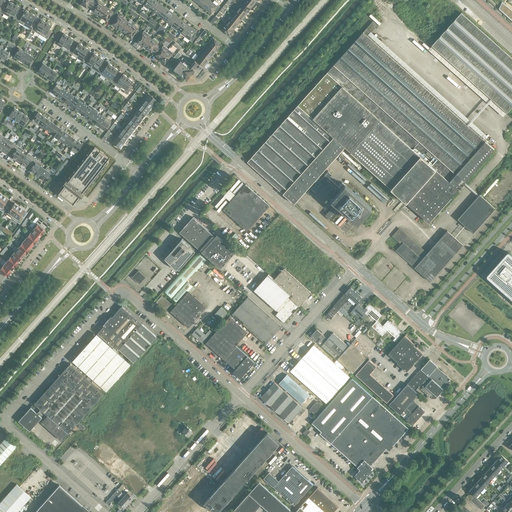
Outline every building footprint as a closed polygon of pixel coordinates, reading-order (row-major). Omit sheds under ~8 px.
[(95,1),(93,0),(82,0),(81,4),(81,5),(83,6),(84,6),(87,7),(87,6),(90,8),(95,1)] [(98,0),(97,2),(95,1),(90,8),(94,11),(94,12),(97,14),(104,3),(100,0),(98,0)] [(148,9),(149,8),(155,0),(153,0),(147,0),(143,6),(148,9)] [(155,0),(149,8),(154,11),(159,4),(155,0)] [(209,0),(207,0),(203,6),(205,8),(206,8),(207,9),(207,10),(213,2),(209,0)] [(250,8),(242,1),(238,5),(247,13),(249,10),(250,8)] [(7,7),(4,5),(1,12),(8,16),(15,4),(10,2),(7,7)] [(217,5),(213,2),(207,10),(211,13),(214,10),(216,12),(220,7),(217,5)] [(104,3),(97,14),(100,16),(100,15),(102,16),(102,17),(108,8),(103,5),(104,3)] [(511,9),(504,3),(501,8),(511,17),(511,9)] [(20,7),(15,4),(8,16),(9,16),(10,14),(15,16),(13,19),(16,21),(20,14),(17,13),(20,7)] [(159,4),(154,11),(158,14),(164,7),(159,4)] [(247,13),(238,5),(235,10),(244,17),(243,17),(245,15),(247,13)] [(164,7),(158,14),(163,18),(168,11),(164,7)] [(113,11),(108,8),(102,17),(102,18),(104,20),(105,19),(107,21),(108,20),(110,21),(115,14),(113,12),(113,11)] [(23,16),(20,14),(16,21),(24,25),(31,13),(26,10),(23,16)] [(244,17),(235,10),(236,11),(233,16),(240,21),(241,19),(242,20),(244,17)] [(168,11),(163,18),(165,20),(168,21),(173,14),(168,11)] [(116,12),(115,14),(110,21),(112,23),(112,24),(114,26),(115,27),(116,27),(117,27),(123,18),(125,16),(119,13),(119,14),(116,12)] [(36,16),(31,13),(24,25),(32,29),(35,23),(33,21),(36,16)] [(511,57),(461,13),(444,32),(443,33),(441,32),(434,39),(436,41),(432,45),(507,112),(511,106),(511,57)] [(172,25),(178,18),(173,14),(168,21),(170,23),(172,25)] [(240,21),(233,16),(229,20),(228,19),(237,26),(239,24),(238,23),(240,21)] [(123,18),(117,27),(117,28),(117,27),(119,28),(119,29),(121,31),(128,22),(123,18)] [(177,28),(182,21),(178,18),(172,25),(171,27),(175,30),(177,28)] [(38,24),(35,23),(32,29),(39,34),(41,31),(46,22),(41,19),(38,24)] [(237,26),(228,19),(224,23),(233,30),(234,28),(235,28),(237,26)] [(181,32),(187,25),(182,21),(177,28),(181,32)] [(51,25),(46,22),(41,31),(39,34),(47,39),(51,32),(48,30),(51,25)] [(128,22),(121,31),(124,33),(125,32),(127,33),(126,34),(133,25),(128,22)] [(494,149),(367,36),(377,26),(373,22),(247,162),(294,204),(295,203),(293,202),(342,146),(402,199),(403,199),(429,222),(494,149)] [(233,30),(224,23),(226,25),(222,29),(230,35),(234,31),(233,30)] [(138,29),(133,25),(126,34),(127,35),(129,37),(129,36),(131,38),(132,37),(134,39),(140,31),(137,30),(138,29)] [(181,32),(180,34),(185,37),(192,27),(191,28),(187,25),(181,32)] [(197,31),(192,27),(185,37),(189,41),(190,40),(192,41),(196,36),(194,34),(197,31)] [(142,33),(140,31),(134,39),(137,40),(136,41),(138,43),(138,44),(140,45),(141,45),(149,34),(144,30),(142,33)] [(61,38),(58,37),(54,43),(62,48),(69,37),(64,33),(61,38)] [(149,34),(141,45),(142,44),(144,45),(143,46),(146,49),(154,38),(152,39),(148,36),(149,34)] [(74,40),(69,37),(62,48),(69,53),(73,46),(71,45),(74,40)] [(212,37),(209,42),(217,49),(218,50),(222,45),(212,37)] [(154,38),(146,49),(148,51),(149,50),(154,53),(159,46),(157,44),(159,41),(154,38)] [(217,49),(209,42),(210,44),(207,48),(205,46),(205,47),(214,54),(216,51),(217,49)] [(76,48),(73,46),(69,53),(77,58),(84,46),(79,43),(76,48)] [(161,48),(159,46),(154,53),(158,56),(157,57),(160,60),(168,49),(163,45),(161,48)] [(89,50),(84,46),(77,58),(84,63),(88,56),(86,55),(89,50)] [(214,54),(205,47),(201,51),(210,58),(212,56),(214,54)] [(14,56),(19,59),(24,51),(19,48),(18,51),(17,50),(14,54),(16,55),(14,56)] [(168,49),(160,60),(160,61),(162,62),(163,62),(165,63),(165,62),(168,64),(174,57),(171,55),(173,53),(168,49)] [(9,53),(4,50),(0,57),(0,58),(5,61),(6,58),(8,59),(10,55),(8,54),(9,53)] [(24,51),(19,59),(24,62),(29,54),(24,51)] [(210,58),(201,51),(198,55),(207,63),(209,60),(208,60),(210,58)] [(204,68),(195,60),(195,61),(193,63),(192,63),(193,64),(193,63),(194,64),(193,65),(183,58),(181,60),(178,58),(181,54),(178,52),(173,59),(178,63),(174,69),(175,68),(177,71),(182,75),(185,77),(185,78),(185,77),(186,78),(187,78),(187,79),(188,79),(195,78),(195,79),(196,78),(195,77),(196,77),(197,76),(198,76),(197,75),(199,73),(200,73),(202,70),(204,68)] [(91,58),(88,56),(84,63),(91,68),(99,57),(94,53),(91,58)] [(29,54),(24,62),(29,65),(30,63),(31,64),(34,61),(32,60),(34,57),(29,54)] [(207,63),(198,55),(194,60),(195,60),(204,68),(203,67),(205,65),(207,63)] [(104,60),(99,57),(91,68),(98,73),(103,67),(100,65),(104,60)] [(38,71),(43,74),(48,67),(43,63),(42,66),(40,65),(38,69),(39,70),(38,71)] [(105,68),(103,67),(98,73),(106,78),(114,67),(109,63),(105,68)] [(48,67),(43,74),(48,78),(53,70),(48,67)] [(118,70),(114,67),(106,78),(113,83),(117,77),(115,75),(118,70)] [(53,70),(48,78),(52,81),(53,79),(55,80),(57,76),(56,75),(57,73),(53,70)] [(120,79),(117,77),(113,83),(120,89),(128,78),(123,74),(120,79)] [(133,81),(128,78),(120,89),(122,86),(126,89),(124,92),(127,94),(132,88),(129,86),(133,81)] [(54,89),(52,91),(56,95),(62,87),(57,84),(57,85),(55,84),(53,88),(54,89)] [(62,87),(56,95),(61,98),(66,90),(62,87)] [(66,90),(61,98),(65,101),(71,94),(66,90)] [(148,93),(144,98),(153,105),(154,104),(155,104),(158,100),(155,98),(156,97),(153,95),(152,96),(148,93)] [(71,94),(65,101),(70,104),(75,97),(71,94)] [(74,107),(79,100),(81,98),(76,95),(75,97),(70,104),(74,107)] [(78,111),(84,103),(85,101),(81,98),(79,100),(74,107),(78,111)] [(153,105),(144,98),(140,103),(150,110),(153,107),(152,106),(153,105)] [(84,103),(78,111),(83,114),(88,106),(84,103)] [(150,110),(140,103),(137,107),(146,114),(147,113),(147,114),(150,110)] [(87,117),(92,110),(94,108),(89,105),(88,106),(83,114),(87,117)] [(133,112),(143,120),(145,116),(146,114),(137,107),(137,108),(138,109),(135,113),(133,112)] [(13,110),(12,109),(10,112),(11,113),(9,116),(14,119),(19,111),(15,108),(13,110)] [(91,120),(97,113),(98,111),(94,108),(92,110),(87,117),(91,120)] [(19,111),(14,119),(19,122),(24,114),(19,111)] [(34,119),(31,122),(36,125),(43,116),(38,112),(36,115),(35,114),(32,118),(34,119)] [(143,120),(133,112),(129,117),(138,124),(139,123),(140,123),(143,120)] [(97,113),(91,120),(96,123),(101,116),(97,113)] [(24,114),(19,122),(23,125),(25,123),(26,124),(29,120),(27,119),(29,117),(24,114)] [(43,116),(36,125),(37,123),(42,126),(47,119),(43,116)] [(101,116),(96,123),(100,127),(107,117),(105,119),(101,116)] [(107,117),(100,127),(105,130),(107,127),(108,128),(110,125),(109,124),(111,121),(107,117)] [(138,124),(129,117),(131,118),(127,123),(135,129),(138,126),(137,125),(138,124)] [(47,119),(42,126),(46,129),(51,122),(47,119)] [(51,122),(46,129),(50,133),(56,125),(51,122)] [(135,129),(127,123),(124,128),(122,126),(131,133),(132,132),(133,133),(135,129)] [(56,125),(50,133),(55,136),(60,128),(56,125)] [(131,133),(122,126),(118,131),(128,139),(131,135),(130,135),(131,133)] [(59,139),(65,131),(60,128),(55,136),(59,139)] [(65,131),(59,139),(63,142),(69,135),(65,131)] [(128,139),(118,131),(115,136),(124,143),(125,142),(128,139)] [(69,135),(63,142),(68,145),(73,138),(69,135)] [(124,143),(115,136),(111,141),(115,144),(114,145),(117,147),(118,146),(120,148),(123,145),(123,144),(124,143)] [(4,137),(0,143),(0,149),(1,151),(9,140),(4,137)] [(73,138),(68,145),(72,148),(71,150),(78,141),(73,138)] [(9,140),(1,151),(6,154),(10,149),(12,151),(16,145),(9,140)] [(78,141),(71,150),(75,154),(78,151),(79,152),(81,148),(80,147),(82,144),(78,141)] [(11,157),(16,161),(22,152),(23,150),(16,145),(12,151),(14,153),(11,157)] [(68,181),(67,180),(64,183),(63,182),(62,182),(60,182),(59,183),(58,184),(58,186),(58,187),(59,188),(61,190),(59,193),(73,204),(76,201),(77,202),(84,193),(83,192),(84,190),(86,191),(89,188),(87,187),(89,184),(90,186),(93,182),(92,181),(93,179),(95,180),(97,176),(96,175),(98,173),(99,174),(102,171),(100,170),(102,167),(104,168),(106,165),(105,164),(109,158),(95,147),(90,153),(89,151),(86,155),(88,156),(86,158),(84,157),(82,161),(83,162),(81,164),(80,163),(77,166),(79,167),(77,170),(76,168),(73,172),(74,173),(73,175),(71,174),(68,178),(70,179),(68,181)] [(22,152),(16,161),(20,164),(28,153),(26,156),(22,152)] [(28,153),(20,164),(25,168),(29,163),(31,164),(35,158),(28,153)] [(30,171),(34,174),(42,163),(35,158),(31,164),(33,166),(30,171)] [(71,162),(67,159),(52,178),(56,182),(71,162)] [(42,163),(34,174),(39,178),(45,169),(41,166),(43,163),(42,163)] [(45,169),(39,178),(44,181),(47,176),(49,178),(49,179),(54,172),(47,167),(45,169)] [(323,183),(332,174),(328,170),(320,180),(323,183)] [(246,184),(236,195),(229,189),(224,195),(230,201),(223,209),(247,231),(270,205),(246,184)] [(357,220),(369,207),(345,186),(334,199),(338,204),(337,205),(335,204),(325,215),(331,221),(341,209),(339,208),(341,206),(353,216),(351,218),(349,221),(352,223),(354,221),(356,219),(357,220)] [(457,219),(466,227),(473,233),(495,208),(480,194),(457,219)] [(10,208),(7,206),(3,212),(11,218),(19,207),(14,203),(10,208)] [(19,207),(11,218),(19,224),(24,218),(21,215),(24,210),(19,207)] [(212,234),(195,219),(193,217),(180,232),(200,250),(200,249),(200,250),(215,233),(213,232),(212,234)] [(40,218),(32,227),(41,235),(45,230),(44,230),(48,225),(40,218)] [(13,233),(5,227),(2,230),(10,236),(13,233)] [(41,235),(32,227),(28,232),(37,240),(41,235)] [(447,231),(427,253),(399,228),(392,236),(401,245),(396,251),(430,281),(463,245),(447,231)] [(37,240),(28,232),(29,233),(26,237),(24,236),(33,244),(37,240)] [(217,234),(217,235),(215,233),(200,250),(202,251),(220,268),(236,251),(217,234)] [(33,244),(24,236),(20,241),(29,249),(33,244)] [(243,243),(247,246),(253,240),(249,236),(243,243)] [(196,251),(182,239),(176,245),(177,246),(172,251),(171,251),(168,255),(165,258),(179,271),(196,251)] [(29,249),(20,241),(16,246),(26,253),(29,249)] [(26,253),(16,246),(17,247),(14,252),(22,258),(26,253)] [(22,258),(14,252),(10,256),(18,263),(22,258)] [(511,254),(509,253),(508,252),(507,252),(506,253),(487,275),(487,276),(487,277),(488,278),(511,299),(511,254)] [(171,311),(188,327),(206,307),(189,291),(193,286),(187,281),(196,271),(197,272),(207,261),(199,253),(165,291),(178,303),(171,311)] [(18,263),(10,256),(6,261),(14,267),(18,263)] [(14,267),(6,261),(2,265),(1,264),(10,272),(14,267)] [(10,272),(1,264),(0,265),(0,271),(6,277),(10,272)] [(312,293),(284,267),(274,279),(292,296),(290,298),(299,306),(307,297),(312,293)] [(138,270),(132,277),(139,284),(146,277),(138,270)] [(274,279),(268,274),(254,290),(278,312),(275,315),(284,323),(299,306),(290,298),(292,296),(274,279)] [(345,293),(350,297),(356,303),(353,306),(354,307),(357,304),(358,304),(363,298),(351,287),(345,293)] [(340,299),(333,306),(338,310),(350,297),(345,293),(340,299)] [(167,307),(170,304),(162,296),(157,302),(163,308),(165,306),(167,307)] [(266,344),(279,329),(282,326),(248,296),(232,314),(266,344)] [(354,307),(352,309),(363,319),(367,315),(365,313),(368,310),(366,308),(364,309),(358,304),(357,304),(354,307)] [(368,310),(365,313),(367,315),(368,314),(374,319),(373,321),(375,323),(376,321),(377,321),(382,315),(369,304),(366,308),(368,310)] [(122,306),(98,333),(117,351),(119,349),(134,362),(157,337),(122,306)] [(221,320),(228,313),(221,306),(215,314),(221,320)] [(248,332),(230,316),(218,329),(236,345),(248,332)] [(387,326),(383,330),(386,332),(387,330),(395,338),(393,340),(395,342),(401,336),(398,334),(400,332),(388,320),(384,324),(387,326)] [(375,323),(371,326),(382,336),(383,335),(385,332),(386,332),(383,330),(387,326),(384,324),(383,326),(377,321),(376,321),(375,323)] [(213,332),(210,330),(205,335),(198,328),(193,334),(201,341),(204,338),(206,339),(213,332)] [(239,348),(218,329),(206,343),(223,359),(235,369),(233,372),(240,378),(255,362),(239,348)] [(317,329),(311,335),(316,340),(319,337),(321,339),(317,342),(337,360),(337,359),(353,373),(367,357),(352,342),(348,346),(333,332),(327,339),(322,334),(322,333),(317,329)] [(73,361),(81,369),(79,371),(81,373),(84,371),(106,391),(130,364),(112,348),(96,334),(73,361)] [(398,362),(397,363),(407,372),(423,353),(414,345),(415,344),(405,335),(389,354),(398,362)] [(326,403),(349,377),(314,345),(291,371),(326,403)] [(356,374),(387,402),(394,395),(370,373),(377,366),(369,359),(356,374)] [(430,359),(421,369),(443,389),(452,380),(437,366),(438,366),(430,359)] [(443,389),(421,369),(408,384),(415,390),(418,387),(430,397),(431,397),(432,397),(435,397),(436,396),(437,397),(444,389),(443,389)] [(279,383),(301,404),(310,395),(287,374),(279,383)] [(390,444),(393,447),(409,429),(352,378),(312,422),(321,431),(320,433),(337,449),(360,469),(354,475),(362,482),(372,470),(369,468),(390,444)] [(275,383),(261,398),(289,423),(298,414),(300,416),(305,410),(275,383)] [(413,400),(415,397),(416,398),(420,395),(419,394),(415,390),(408,384),(389,404),(400,414),(406,419),(412,425),(425,411),(419,405),(418,405),(413,400)] [(314,414),(322,405),(317,401),(309,410),(314,414)] [(184,427),(185,428),(182,431),(188,436),(193,431),(187,426),(185,425),(184,427)] [(266,430),(204,503),(215,511),(218,511),(279,441),(266,430)] [(6,437),(0,443),(0,464),(16,447),(6,437)] [(508,460),(501,455),(497,459),(504,465),(508,460)] [(504,465),(497,459),(493,464),(500,470),(504,465)] [(500,470),(493,464),(489,468),(496,474),(500,470)] [(313,484),(292,466),(279,481),(269,472),(264,478),(294,505),(313,484)] [(496,474),(489,468),(485,472),(492,478),(496,474)] [(492,478),(485,472),(481,477),(488,483),(492,478)] [(488,483),(481,477),(477,481),(484,487),(488,483)] [(484,487),(477,481),(473,486),(480,492),(484,487)] [(232,511),(254,511),(261,505),(268,511),(288,511),(290,510),(259,482),(232,511)] [(16,511),(30,497),(16,484),(0,502),(0,511),(16,511)] [(89,511),(59,484),(33,511),(89,511)] [(480,492),(473,486),(469,490),(476,496),(480,492)] [(317,487),(308,497),(325,511),(333,511),(339,506),(317,487)] [(127,492),(125,495),(123,492),(122,493),(120,490),(117,488),(116,490),(118,493),(129,502),(133,498),(127,492)] [(129,502),(118,493),(116,490),(114,493),(116,495),(119,497),(118,497),(121,499),(119,502),(117,504),(119,507),(121,507),(122,506),(123,505),(125,507),(129,502)] [(106,502),(108,504),(116,495),(114,493),(106,502)] [(325,511),(308,497),(296,511),(297,511),(303,511),(304,511),(325,511)]
